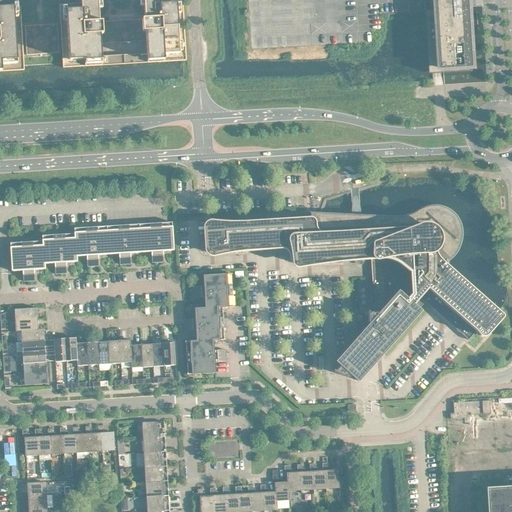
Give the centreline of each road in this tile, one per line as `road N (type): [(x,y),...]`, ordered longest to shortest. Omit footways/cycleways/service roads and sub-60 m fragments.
road 1 (secondary): [(204,155),(477,149)]
road 2 (secondary): [(471,124),(390,130),(319,112),(204,116)]
road 3 (secondary): [(204,116),(0,129)]
road 4 (secondary): [(0,164),(204,155)]
road 5 (residential): [(184,398),(12,410),(0,402)]
road 6 (residential): [(350,430),(406,425),(447,383),(511,372)]
road 7 (residential): [(58,294),(60,324),(179,317),(177,287)]
road 8 (residential): [(190,475),(249,470),(245,421),(186,425)]
road 9 (residential): [(350,430),(299,431),(257,397),(239,399)]
